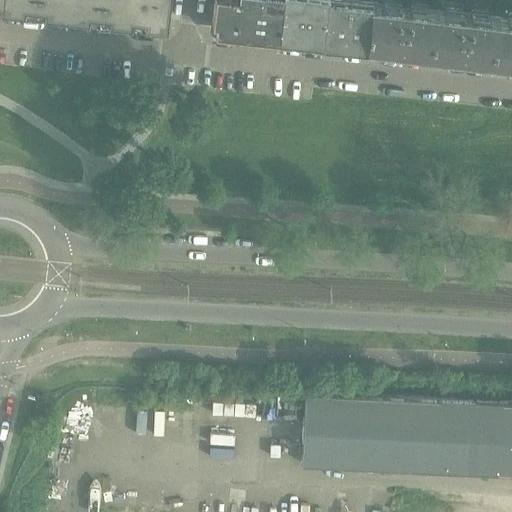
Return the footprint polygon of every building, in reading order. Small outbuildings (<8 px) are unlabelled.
[(0,0),(0,3),(131,18),(133,0),(0,0)] [(133,0),(131,18),(166,22),(168,0),(133,0)] [(239,0),(216,0),(213,28),(235,30),(239,0)] [(239,0),(235,30),(259,33),(262,0),(239,0)] [(262,0),(259,33),(281,36),(284,0),(262,0)] [(284,0),(281,36),(303,38),(306,0),(284,0)] [(322,40),(324,41),(328,0),(306,0),(303,38),(322,40)] [(328,0),(324,41),(347,43),(350,0),(328,0)] [(350,0),(347,43),(367,44),(371,3),(371,0),(350,0)] [(435,10),(371,3),(367,44),(430,51),(435,10)] [(435,10),(430,51),(492,59),(497,17),(435,10)] [(492,59),(511,60),(511,18),(497,17),(492,59)] [(511,473),(511,401),(304,391),(301,463),(511,473)]
